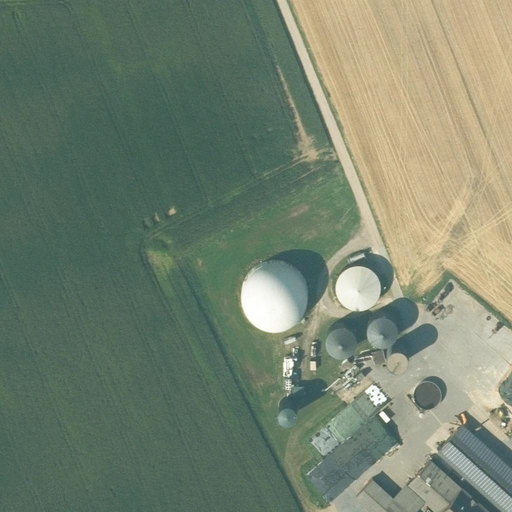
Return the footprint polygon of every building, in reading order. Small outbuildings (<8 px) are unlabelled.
[(251,311),(259,319),(271,323),(283,322),(293,317),(301,308),(305,297),(305,285),(299,275),(291,267),(279,263),(267,263),(257,269),(249,277),(245,289),(245,301),(251,311)] [(342,296),(348,301),(356,304),(364,303),(371,299),(376,293),(379,286),(378,278),(374,271),(368,266),(361,263),(353,264),(346,267),(340,273),(338,281),(339,289),(342,296)] [(369,331),(372,336),(377,339),(383,340),(389,338),(394,335),(397,330),(398,324),(396,318),(393,313),(388,310),(382,309),(376,311),(371,314),(368,320),(367,325),(369,331)] [(328,342),(331,347),(336,350),(342,351),(348,350),(353,346),(356,341),(357,335),(355,329),(352,324),(346,321),(340,321),(335,322),(330,326),(327,331),(326,337),(328,342)] [(388,357),(391,360),(395,362),(399,362),(403,360),(407,357),(408,353),(408,349),(407,345),(404,342),(400,340),(396,340),(392,342),(389,345),(387,349),(387,353),(388,357)] [(382,349),(371,351),(373,362),(384,359),(382,349)] [(287,382),(295,382),(296,356),(288,356),(287,382)] [(347,358),(339,365),(343,370),(351,363),(347,358)] [(357,364),(338,380),(341,383),(358,369),(360,368),(357,364)] [(362,370),(343,386),(347,390),(366,375),(362,370)] [(413,398),(416,403),(420,407),(426,409),(431,408),(436,406),(440,401),(442,396),(441,390),(439,385),(434,382),(429,380),(423,380),(418,383),(415,387),(413,393),(413,398)] [(356,436),(356,429),(391,399),(390,395),(378,381),(371,386),(370,386),(327,422),(336,433),(341,433),(339,435),(341,436),(341,441),(343,439),(343,433),(349,433),(355,427),(355,436),(356,436)] [(281,412),(295,416),(300,400),(286,395),(281,412)] [(399,430),(369,416),(364,426),(369,429),(365,438),(375,442),(371,451),(386,458),(399,430)] [(511,511),(511,467),(463,422),(438,449),(508,511),(511,511)] [(437,511),(461,486),(430,458),(407,484),(437,511)] [(409,511),(410,511),(373,477),(356,495),(364,502),(374,511),(409,511)] [(490,511),(461,486),(437,511),(490,511)]
